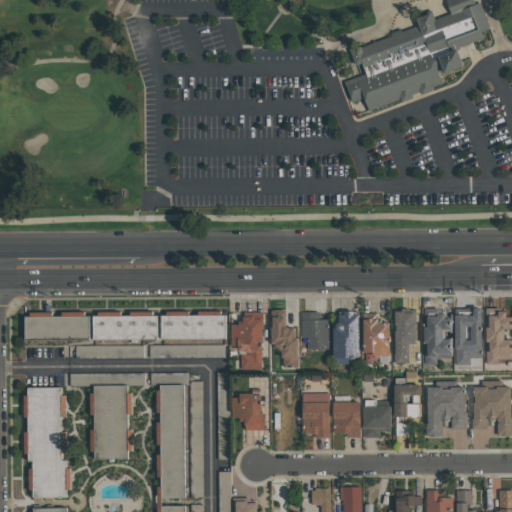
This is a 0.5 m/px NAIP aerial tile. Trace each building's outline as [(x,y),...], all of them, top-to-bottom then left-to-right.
[(359,77),(350,51),(390,37),(389,34),(399,31),(399,33),(418,26),(415,18),(430,12),(433,20),(451,14),(446,1),(448,0),(473,0),(475,5),(480,4),(490,31),(482,33),(485,40),(460,49),(467,68),(440,78),(443,86),(370,113),(365,100),(353,105),(344,82),(359,77)] [(448,328),(475,328),(475,306),(430,305),(429,319),(448,319),(448,328)] [(428,329),(426,329),(426,307),(441,307),(441,312),(448,312),(448,317),(454,317),(454,323),(455,323),(455,329),(447,329),(447,339),(455,338),(455,346),(455,352),(453,352),(453,358),(439,358),(439,364),(426,364),(426,340),(428,340),(428,329)] [(457,308),(477,308),(477,307),(486,307),(486,348),(484,348),(484,357),(472,357),(472,364),(457,364),(457,346),(459,346),(459,339),(457,339),(457,308)] [(488,363),(488,340),(490,340),(490,328),(488,328),(488,307),(501,307),(501,309),(511,308),(511,328),(508,328),(508,339),(511,339),(511,358),(500,358),(500,363),(488,363)] [(395,362),(395,309),(406,309),(406,308),(412,308),(412,309),(418,309),(418,317),(417,317),(417,321),(419,321),(419,342),(412,342),(412,346),(411,346),(411,362),(395,362)] [(299,366),(285,366),(285,356),(285,349),(282,349),(278,345),(278,343),(274,343),(274,328),(272,328),(272,309),(276,309),(284,309),(287,309),(287,316),(288,316),(288,326),(291,326),(291,327),(297,327),(297,328),(298,328),(298,336),(301,336),(301,346),(300,346),(300,356),(299,356),(299,366)] [(96,315),(101,315),(101,311),(123,311),(123,314),(133,314),(133,311),(155,310),(155,314),(161,314),(161,339),(96,339),(96,315)] [(164,314),(169,314),(169,310),(191,310),(191,314),(201,314),(201,310),(223,310),(223,314),(229,314),(229,338),(164,338),(164,314)] [(339,325),(339,324),(340,323),(341,322),(341,321),(341,312),(346,312),(346,310),(357,310),(357,312),(362,312),(361,356),(356,356),(356,363),(336,363),(336,325),(339,325)] [(92,339),(28,339),(28,315),(32,315),(32,311),(55,311),(55,315),(64,315),(64,311),(87,311),(87,315),(92,315),(92,339)] [(232,324),(241,324),(241,320),(246,320),(245,311),(264,311),(265,349),(262,350),(262,369),(242,369),(242,354),(240,354),(240,345),(232,345),(232,324)] [(330,318),(330,349),(310,349),(310,336),(303,336),(303,311),(320,311),(320,318),(330,318)] [(381,355),(380,356),(380,357),(379,357),(377,358),(376,357),(375,357),(374,356),(374,355),(374,351),(367,351),(367,322),(365,322),(365,313),(379,313),(379,318),(381,318),(381,322),(393,322),(393,346),(391,346),(391,355),(381,355)] [(76,345),(149,344),(149,357),(76,357),(76,345)] [(151,345),(224,344),(224,356),(151,357),(151,345)] [(228,371),(229,459),(218,459),(217,372),(228,371)] [(425,384),(425,394),(416,394),(416,393),(407,393),(407,402),(411,402),(411,403),(423,403),(423,417),(405,417),(405,422),(412,422),(412,434),(398,434),(397,377),(407,377),(407,371),(416,371),(416,384),(425,384)] [(71,373),(145,372),(145,384),(129,384),(129,392),(134,392),(134,413),(129,413),(130,428),(134,428),(134,450),(130,450),(130,458),(97,458),(97,450),(93,450),(93,429),(97,429),(97,413),(92,413),(92,392),(97,392),(96,385),(71,385),(71,373)] [(204,496),(159,497),(159,486),(164,485),(164,476),(159,476),(159,454),(163,454),(163,444),(159,444),(158,421),(163,421),(163,411),(159,411),(158,389),(163,389),(163,384),(151,384),(151,372),(189,372),(189,381),(202,381),(204,496)] [(446,416),(445,416),(445,421),(444,421),(444,435),(442,435),(442,436),(431,436),(431,435),(427,435),(427,417),(431,417),(430,386),(437,386),(437,380),(458,380),(458,386),(468,386),(468,395),(467,395),(467,402),(469,402),(469,428),(452,429),(452,419),(451,419),(450,420),(449,420),(448,419),(447,419),(447,418),(446,417),(446,416)] [(492,416),(489,416),(490,428),(473,429),(473,411),(477,411),(477,402),(478,402),(478,395),(477,395),(477,386),(483,386),(483,380),(504,380),(504,386),(511,386),(511,435),(502,435),(498,435),(498,418),(497,419),(496,419),(495,419),(494,419),(493,419),(492,418),(492,417),(492,416)] [(64,386),(64,394),(67,394),(68,415),(64,416),(65,431),(67,431),(68,452),(64,452),(64,459),(69,459),(69,467),(72,467),(72,489),(69,489),(69,496),(35,497),(35,489),(31,489),(31,468),(35,467),(35,460),(31,460),(31,452),(26,452),(26,431),(31,431),(30,416),(26,416),(26,394),(30,394),(30,387),(64,386)] [(232,397),(242,397),(241,393),(254,392),(254,388),(261,388),(261,394),(264,393),(264,413),(266,413),(266,429),(247,429),(247,420),(241,421),(241,417),(232,417),(232,397)] [(331,436),(316,437),(316,433),(314,433),(314,432),(304,432),(303,393),(330,392),(330,401),(332,401),(332,425),(331,425),(331,436)] [(362,401),(362,437),(348,437),(348,433),(345,433),(345,431),(334,431),(334,417),(336,417),(336,395),(350,395),(350,401),(362,401)] [(365,437),(365,423),(366,423),(366,406),(367,406),(367,399),(378,399),(378,400),(391,400),(391,406),(394,406),(394,427),(391,427),(391,429),(381,430),(381,437),(365,437)] [(218,511),(218,471),(230,471),(230,511),(218,511)] [(362,486),(362,511),(344,511),(344,499),(341,499),(341,486),(362,486)] [(331,487),(331,511),(322,511),(322,503),(312,503),(312,490),(316,490),(316,488),(331,487)] [(427,511),(427,490),(443,489),(443,496),(454,496),(454,511),(427,511)] [(459,511),(459,503),(457,503),(457,490),(473,489),(473,504),(471,504),(471,509),(480,509),(480,511),(459,511)] [(511,489),(511,511),(489,511),(489,510),(500,510),(500,489),(511,489)] [(399,511),(399,498),(397,498),(397,490),(409,490),(409,495),(418,495),(422,495),(422,503),(418,503),(418,504),(413,504),(413,511),(399,511)] [(234,511),(234,497),(245,497),(245,500),(250,500),(251,502),(260,502),(260,511),(262,511),(263,510),(265,510),(266,510),(268,510),(269,511),(270,511),(234,511)] [(374,503),(374,511),(365,511),(366,503),(374,503)]
